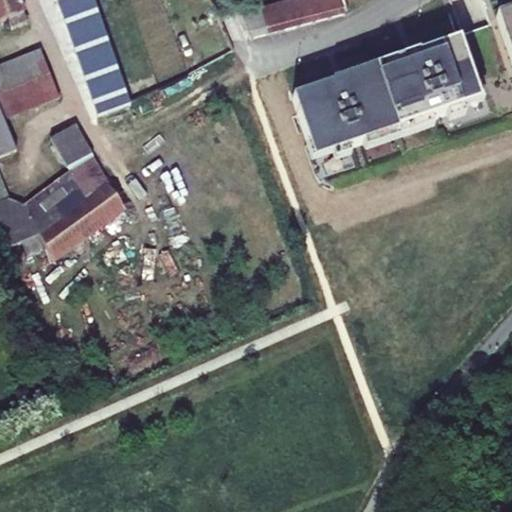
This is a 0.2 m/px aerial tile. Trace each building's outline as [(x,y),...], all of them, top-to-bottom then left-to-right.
[(0,0),(0,22),(7,20),(11,29),(27,23),(24,13),(26,12),(21,0),(0,0)] [(343,0),(290,0),(243,13),(250,40),(347,14),(343,0)] [(481,0),(449,0),(462,36),(491,26),(481,0)] [(511,12),(496,18),(511,65),(511,12)] [(332,86),(292,100),(314,161),(480,103),(459,42),(419,56),(418,54),(332,84),(332,86)] [(0,65),(0,111),(4,121),(58,100),(40,50),(0,65)] [(0,158),(16,152),(4,121),(0,111),(0,158)] [(8,199),(0,176),(0,247),(2,251),(20,244),(39,235),(106,185),(108,183),(75,126),(49,140),(69,172),(24,206),(8,199)] [(126,211),(106,185),(39,235),(20,244),(29,259),(47,250),(53,264),(126,211)]
